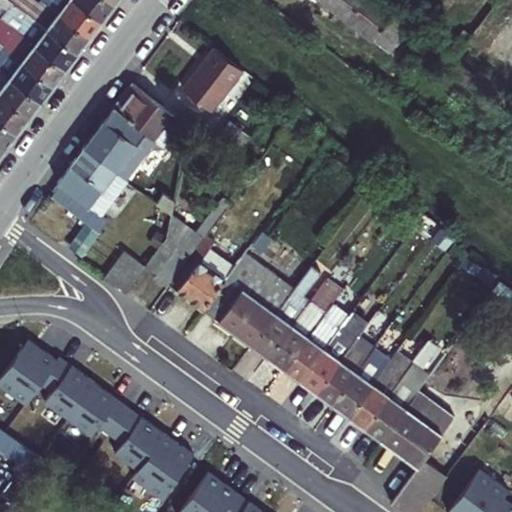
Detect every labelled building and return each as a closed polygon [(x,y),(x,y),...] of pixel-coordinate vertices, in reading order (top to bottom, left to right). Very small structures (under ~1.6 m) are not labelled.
[(56,12),(42,0),(30,17),(77,55),(90,38),(56,12)] [(102,22),(73,0),(42,0),(56,12),(90,38),(102,22)] [(114,6),(107,0),(73,0),(102,22),(114,6)] [(377,2),(374,0),(337,0),(332,8),(345,18),(355,5),(367,14),(377,2)] [(367,14),(355,5),(345,18),(389,52),(391,48),(409,26),(377,2),(367,14)] [(15,4),(13,3),(1,18),(65,71),(77,55),(30,17),(15,4)] [(511,24),(492,8),(464,43),(487,61),(511,28),(511,24)] [(1,18),(0,18),(0,42),(5,47),(53,86),(65,71),(1,18)] [(443,51),(409,26),(391,48),(425,75),(432,66),(443,51)] [(316,33),(311,39),(322,47),(327,40),(316,33)] [(327,40),(322,47),(358,75),(363,68),(327,40)] [(242,70),(212,46),(181,88),(210,111),(242,70)] [(53,86),(5,47),(0,52),(0,67),(42,101),(53,86)] [(432,66),(445,76),(456,62),(443,51),(432,66)] [(474,104),(489,86),(456,62),(445,76),(443,80),(474,104)] [(0,94),(29,119),(42,101),(0,67),(0,94)] [(118,100),(112,107),(154,140),(160,144),(164,147),(182,124),(131,82),(118,100)] [(0,119),(17,134),(29,119),(0,94),(0,119)] [(112,107),(83,147),(107,165),(110,161),(128,175),(146,150),(154,140),(112,107)] [(0,145),(5,150),(17,134),(0,119),(0,145)] [(228,121),(210,144),(231,160),(249,137),(228,121)] [(160,144),(154,140),(146,150),(152,156),(160,144)] [(83,147),(75,157),(56,183),(99,214),(128,175),(110,161),(107,165),(83,147)] [(385,199),(393,189),(377,176),(370,186),(385,199)] [(154,202),(170,212),(172,199),(162,193),(161,195),(142,182),(136,191),(154,202)] [(194,231),(202,238),(224,209),(229,202),(222,196),(194,231)] [(420,215),(407,204),(400,214),(413,224),(420,215)] [(167,284),(202,309),(234,267),(210,248),(234,217),(224,209),(202,238),(196,246),(167,284)] [(153,276),(166,286),(167,284),(196,246),(202,238),(194,231),(170,212),(166,237),(144,266),(155,274),(153,276)] [(435,226),(424,217),(415,228),(426,236),(435,226)] [(69,245),(82,254),(98,232),(86,223),(69,245)] [(269,243),(258,234),(248,248),(247,249),(258,256),(269,243)] [(233,252),(230,257),(237,263),(244,254),(247,249),(248,248),(238,240),(231,250),(233,252)] [(468,254),(452,242),(444,252),(460,265),(468,254)] [(123,251),(103,279),(124,294),(144,266),(123,251)] [(202,309),(250,345),(292,289),(244,254),(237,263),(234,267),(202,309)] [(250,345),(266,357),(308,300),(302,295),(319,272),(310,266),(292,289),(250,345)] [(266,357),(282,369),(319,320),(320,319),(325,311),(341,290),(331,281),(335,276),(329,272),(308,300),(266,357)] [(508,300),(511,303),(511,286),(500,278),(491,290),(506,302),(508,300)] [(325,311),(320,319),(325,323),(331,316),(325,311)] [(350,311),(341,324),(358,336),(365,325),(367,324),(350,311)] [(367,324),(365,325),(380,337),(385,331),(392,323),(376,311),(367,324)] [(282,369),(298,380),(323,347),(318,342),(329,328),(319,320),(282,369)] [(298,380),(315,393),(358,336),(341,324),(323,347),(298,380)] [(365,325),(358,336),(373,347),(380,337),(365,325)] [(385,331),(380,337),(387,342),(392,336),(385,331)] [(315,393),(331,404),(373,347),(358,336),(315,393)] [(55,359),(27,338),(0,374),(0,385),(25,403),(40,382),(51,390),(43,401),(90,435),(98,424),(121,441),(113,452),(136,469),(131,476),(161,498),(192,454),(140,416),(139,417),(116,399),(116,398),(70,364),(69,365),(57,356),(55,359)] [(417,345),(410,353),(416,357),(422,349),(417,345)] [(331,404),(347,416),(390,359),(373,347),(331,404)] [(347,416),(363,428),(412,363),(396,351),(390,359),(347,416)] [(428,374),(412,363),(363,428),(379,440),(422,382),(424,380),(428,374)] [(453,416),(417,389),(379,440),(415,466),(396,492),(389,502),(402,511),(418,511),(445,476),(422,459),(453,416)] [(0,442),(38,470),(44,461),(0,428),(0,442)] [(43,479),(52,467),(44,461),(38,470),(35,474),(43,479)] [(66,476),(52,467),(43,479),(56,489),(66,476)] [(511,511),(511,503),(503,497),(508,490),(479,468),(447,511),(511,511)] [(236,492),(207,471),(176,511),(262,511),(247,501),(247,502),(235,493),(236,492)] [(18,511),(43,479),(35,474),(14,504),(7,511),(18,511)]
